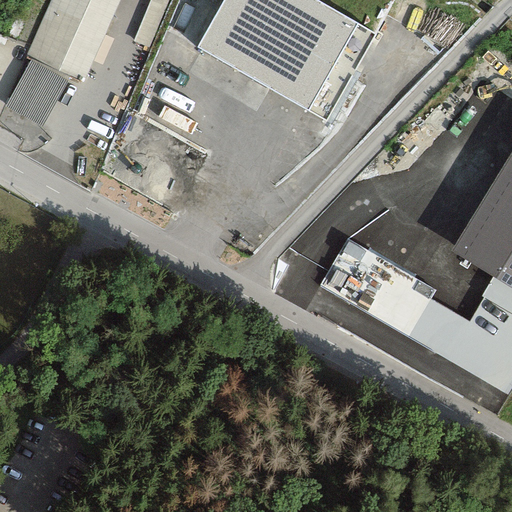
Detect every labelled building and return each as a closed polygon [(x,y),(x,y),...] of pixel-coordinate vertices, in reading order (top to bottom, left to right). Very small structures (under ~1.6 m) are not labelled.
[(49,0),(24,58),(30,60),(68,76),(82,82),(117,0),(49,0)] [(167,0),(149,0),(132,42),(148,48),(167,0)] [(374,33),(315,0),(222,0),(196,47),(325,120),(374,33)] [(41,127),(68,76),(30,60),(3,107),(41,127)] [(511,148),(449,251),(511,289),(511,148)] [(340,248),(327,287),(363,298),(376,259),(340,248)]
